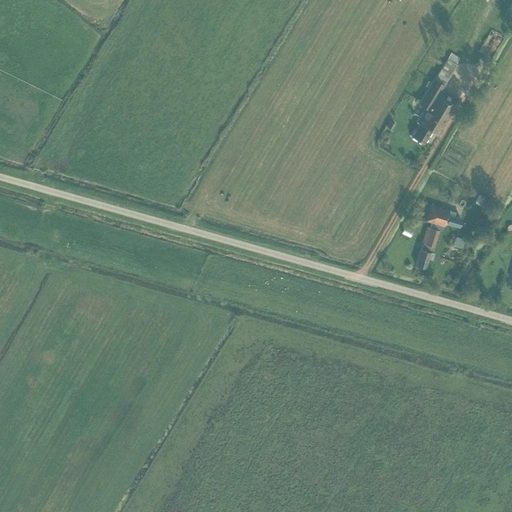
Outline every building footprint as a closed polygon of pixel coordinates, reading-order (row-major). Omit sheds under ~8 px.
[(511,18),(511,15),(508,13),(503,24),(508,26),(511,18)] [(443,84),(450,73),(456,63),(447,58),(441,67),(434,78),(418,103),(425,107),(416,121),(419,122),(411,136),(423,143),(434,126),(440,130),(458,101),(440,90),(444,84),(443,84)] [(486,206),(490,198),(480,193),(476,202),(486,206)] [(459,226),(461,217),(455,215),(456,211),(449,210),(449,209),(430,204),(425,220),(431,222),(429,226),(427,226),(422,243),(421,248),(420,248),(415,264),(425,267),(428,258),(432,259),(434,252),(431,251),(433,246),(434,246),(439,229),(442,231),(445,222),(459,226)] [(482,227),(477,224),(473,230),(478,233),(482,227)]
